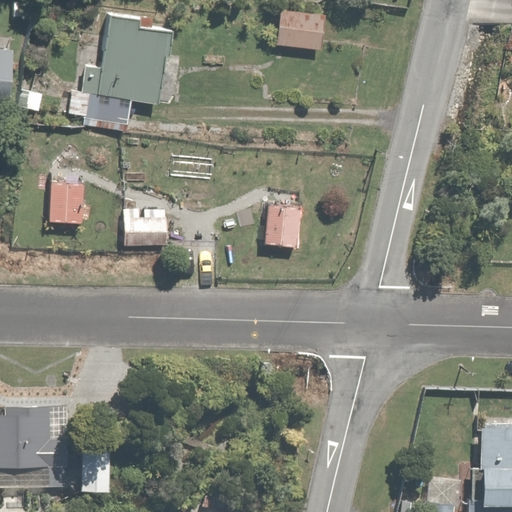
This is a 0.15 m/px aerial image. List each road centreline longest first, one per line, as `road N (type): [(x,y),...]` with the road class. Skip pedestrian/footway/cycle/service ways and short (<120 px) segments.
road 1 (residential): [(0,316),(375,324)]
road 2 (residential): [(375,324),(451,0)]
road 3 (residential): [(331,511),(375,324)]
road 4 (residential): [(375,324),(511,327)]
